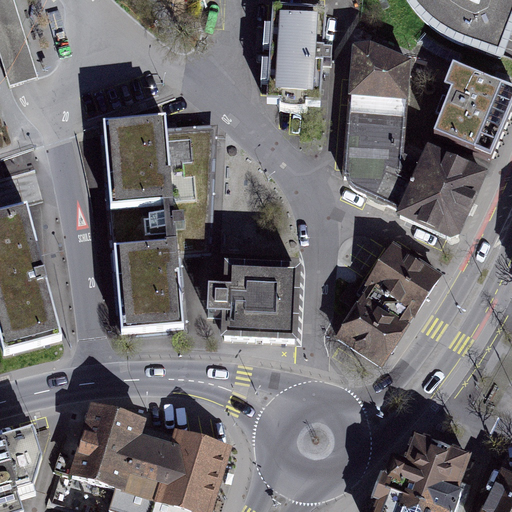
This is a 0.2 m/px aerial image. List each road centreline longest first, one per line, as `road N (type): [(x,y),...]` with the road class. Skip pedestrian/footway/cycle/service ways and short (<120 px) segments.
road 1 (residential): [(96,380),(58,110),(103,40)]
road 2 (primary): [(511,216),(471,300),(418,376),(353,428)]
road 3 (residential): [(320,231),(343,0)]
road 4 (tertiary): [(281,415),(262,400),(211,385),(166,377),(96,380)]
road 5 (residential): [(320,231),(314,198),(297,175),(218,101)]
road 6 (residential): [(218,101),(126,42),(103,40)]
road 7 (residential): [(317,355),(320,231)]
road 8 (unknown): [(324,193),(429,257)]
